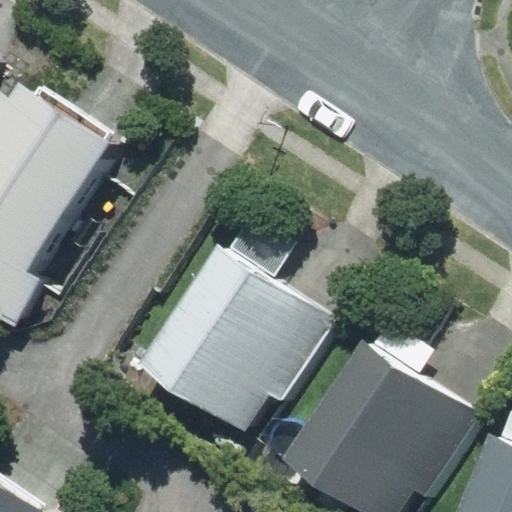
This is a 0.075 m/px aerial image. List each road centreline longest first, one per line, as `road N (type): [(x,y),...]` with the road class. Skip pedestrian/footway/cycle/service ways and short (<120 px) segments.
road 1 (residential): [(511,178),(370,84)]
road 2 (residential): [(370,84),(238,0)]
